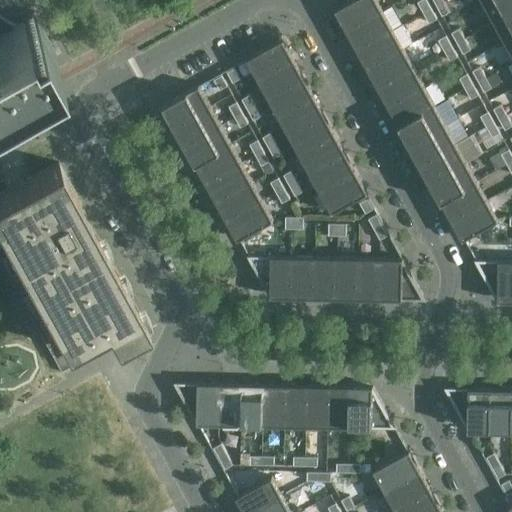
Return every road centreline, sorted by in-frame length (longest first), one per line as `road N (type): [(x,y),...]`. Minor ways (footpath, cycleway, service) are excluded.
road 1 (residential): [(480,511),(419,407),(449,277),(440,244),(300,0)]
road 2 (residential): [(106,84),(81,111),(177,306),(145,391),(148,411),(204,511)]
road 3 (residential): [(106,84),(261,0)]
